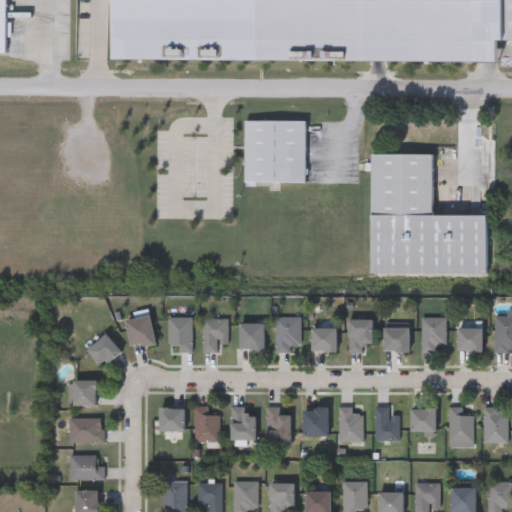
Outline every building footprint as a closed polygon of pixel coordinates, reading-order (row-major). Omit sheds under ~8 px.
[(511,38),(502,38),(501,60),(114,58),(114,0),(511,0),(511,38)] [(306,181),(245,181),(246,119),(307,120),(306,181)] [(371,272),(372,153),(433,154),(433,214),(488,214),(488,273),(371,272)] [(509,315),(509,309),(511,309),(511,351),(496,351),(496,315),(509,315)] [(155,343),(131,348),(126,320),(150,316),(155,343)] [(193,317),(193,353),(179,353),(179,345),(169,345),(169,317),(193,317)] [(278,352),(278,317),(301,317),(301,346),(295,346),(295,352),(278,352)] [(446,317),(447,344),(437,345),(437,352),(423,352),(423,317),(446,317)] [(204,353),(204,319),(228,319),(228,344),(218,344),(218,353),(204,353)] [(349,353),(349,319),(374,319),(374,344),(365,344),(365,353),(349,353)] [(264,324),(264,351),(240,351),(240,324),(264,324)] [(312,351),(312,328),(337,328),(337,351),(312,351)] [(385,351),(385,328),(410,328),(410,351),(385,351)] [(483,351),(458,351),(458,328),(483,328),(483,351)] [(87,351),(106,334),(121,351),(102,368),(87,351)] [(70,406),(70,381),(97,381),(97,406),(70,406)] [(196,442),(196,407),(210,407),(210,415),(220,415),(220,442),(196,442)] [(256,415),(256,440),(231,440),(231,407),(243,407),(243,415),(256,415)] [(291,415),(291,445),(267,445),(267,407),(279,407),(279,415),(291,415)] [(340,407),(354,407),(354,413),(364,413),(364,442),(340,442),(340,407)] [(401,415),(401,440),(377,440),(377,407),(391,407),(391,415),(401,415)] [(475,446),(451,446),(451,407),(464,407),(464,415),(475,415),(475,446)] [(485,443),(485,407),(509,407),(509,443),(485,443)] [(160,431),(160,409),(185,409),(185,431),(160,431)] [(329,436),(304,436),(304,409),(329,409),(329,436)] [(412,432),(412,409),(437,409),(437,432),(412,432)] [(70,442),(70,418),(105,418),(105,442),(70,442)] [(70,479),(70,455),(99,455),(99,465),(106,465),(106,479),(70,479)] [(188,481),(188,511),(163,511),(163,481),(188,481)] [(234,511),(234,481),(259,481),(259,510),(250,510),(250,511),(234,511)] [(368,481),(368,510),(359,510),(359,511),(344,511),(344,481),(368,481)] [(489,511),(489,482),(511,482),(511,506),(504,506),(504,511),(489,511)] [(209,511),(209,507),(199,507),(199,483),(223,483),(223,511),(209,511)] [(416,511),(416,483),(441,483),(441,508),(431,508),(431,511),(416,511)] [(295,484),(295,508),(287,508),(287,511),(270,511),(270,484),(295,484)] [(476,488),(476,511),(451,511),(451,488),(476,488)] [(75,511),(75,491),(99,491),(99,511),(75,511)] [(306,511),(306,492),(331,492),(331,511),(306,511)] [(404,511),(380,511),(380,492),(404,492),(404,511)]
